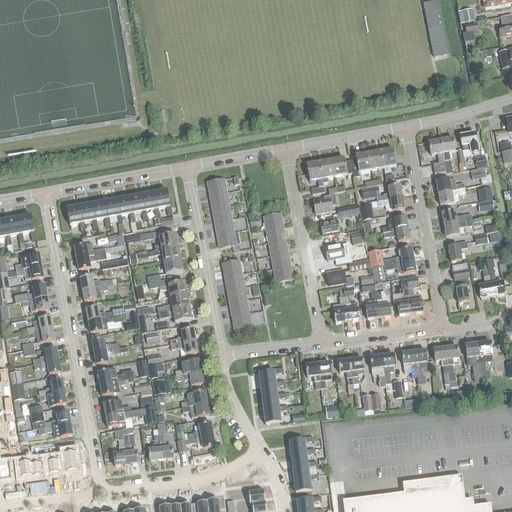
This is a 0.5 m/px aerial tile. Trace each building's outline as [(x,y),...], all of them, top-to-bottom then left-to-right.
[(511,0),(483,0),(485,9),(493,7),(500,6),(502,7),(505,6),(507,4),(511,3),(511,0)] [(423,4),(428,30),(444,27),(439,1),(423,4)] [(474,22),(472,10),(457,13),(460,25),(474,22)] [(511,16),(501,19),(502,26),(507,25),(507,28),(497,30),(499,39),(511,36),(511,16)] [(477,27),(477,24),(464,26),(466,34),(470,34),(470,36),(481,34),(480,26),(477,27)] [(444,27),(428,30),(433,59),(449,55),(444,27)] [(511,50),(509,51),(509,52),(500,54),(503,70),(511,69),(511,70),(511,50)] [(479,153),(475,134),(460,137),(463,153),(471,152),(471,155),(479,153)] [(453,139),(441,141),(446,172),(447,175),(452,174),(449,154),(455,153),(453,139)] [(434,175),(446,172),(441,141),(428,144),(431,158),(437,156),(438,164),(432,165),(434,175)] [(510,144),(500,145),(501,153),(511,151),(510,144)] [(380,152),(384,169),(396,167),(393,150),(380,152)] [(464,165),(461,151),(457,152),(460,165),(459,165),(460,173),(466,172),(465,165),(464,165)] [(380,152),(368,154),(371,172),(384,169),(380,152)] [(511,163),(511,159),(511,152),(500,154),(502,165),(511,163)] [(358,174),(371,172),(368,154),(355,157),(356,161),(350,162),(353,175),(353,179),(359,178),(358,174)] [(487,169),(485,158),(475,160),(477,171),(487,169)] [(344,159),(331,161),(334,178),(347,176),(353,175),(350,162),(345,163),(344,159)] [(327,180),(334,178),(331,161),(319,164),(323,185),(328,184),(327,180)] [(323,188),(323,185),(319,164),(306,166),(309,183),(315,182),(317,181),(319,189),(323,188)] [(485,170),(471,172),(472,181),(486,179),(485,170)] [(436,183),(438,195),(465,190),(464,185),(455,187),(454,180),(449,181),(449,180),(436,183)] [(209,197),(227,194),(224,181),(206,184),(209,197)] [(376,199),(377,203),(402,198),(400,187),(388,189),(389,194),(389,195),(383,196),(383,197),(379,198),(376,198),(376,199)] [(319,189),(311,190),(312,196),(325,194),(323,188),(319,189)] [(378,188),(361,191),(363,201),(376,199),(376,198),(379,198),(378,188)] [(466,195),(465,190),(438,195),(440,207),(453,205),(458,202),(457,196),(466,195)] [(492,202),(490,190),(478,191),(479,204),(492,202)] [(157,210),(158,210),(166,209),(168,218),(172,217),(170,208),(169,208),(166,192),(154,194),(157,210)] [(157,210),(154,194),(141,196),(144,213),(146,212),(154,211),(155,220),(159,219),(158,210),(157,210)] [(211,210),(229,207),(227,194),(209,197),(211,210)] [(144,213),(141,196),(129,198),(132,215),(133,215),(141,213),(143,222),(148,221),(146,212),(144,213)] [(331,207),(336,206),(334,196),(323,198),(324,200),(330,199),(331,207)] [(132,215),(129,198),(117,201),(119,217),(121,217),(129,215),(130,224),(135,223),(133,215),(132,215)] [(404,210),(402,198),(377,203),(378,208),(385,207),(386,210),(389,213),(404,210)] [(332,213),(330,199),(313,202),(315,216),(332,213)] [(119,217),(117,201),(104,203),(107,219),(108,219),(116,218),(118,226),(123,225),(121,217),(119,217)] [(107,219),(104,203),(91,205),(94,221),(96,221),(104,220),(105,228),(110,227),(108,219),(107,219)] [(493,212),(492,203),(478,205),(479,214),(493,212)] [(94,221),(91,205),(79,208),(82,224),(84,223),(91,222),(93,230),(97,230),(96,221),(94,221)] [(359,215),(358,206),(337,210),(339,219),(359,215)] [(229,207),(211,210),(214,223),(231,220),(229,207)] [(362,222),(372,220),(370,207),(359,209),(362,222)] [(82,224),(79,208),(67,210),(69,226),(79,224),(81,233),(85,232),(84,223),(82,224)] [(442,215),(444,227),(472,221),(471,216),(456,218),(455,213),(442,215)] [(263,219),(266,232),(283,228),(281,215),(263,219)] [(30,217),(18,219),(21,235),(22,235),(30,234),(31,243),(36,242),(35,233),(33,233),(30,217)] [(172,218),(160,221),(161,228),(174,225),(172,218)] [(396,232),(408,230),(405,218),(390,221),(389,223),(390,228),(381,229),(382,235),(396,232)] [(21,235),(18,219),(5,221),(9,238),(10,237),(17,236),(19,245),(23,244),(22,235),(21,235)] [(234,234),(231,220),(214,223),(216,237),(234,234)] [(472,222),(472,221),(444,227),(446,239),(459,237),(458,230),(473,227),(473,229),(481,228),(479,220),(472,222)] [(9,238),(5,221),(0,222),(0,239),(5,238),(7,247),(11,246),(10,237),(9,238)] [(338,230),(337,222),(320,225),(322,239),(343,235),(342,229),(338,230)] [(498,233),(497,226),(485,228),(486,235),(498,233)] [(285,242),(283,228),(266,232),(268,245),(285,242)] [(410,242),(408,230),(396,232),(382,235),(383,239),(391,238),(391,239),(397,238),(398,244),(410,242)] [(352,240),(365,238),(364,232),(351,234),(352,240)] [(153,240),(152,234),(139,236),(140,242),(153,240)] [(234,234),(216,237),(219,250),(236,246),(234,234)] [(492,242),(502,241),(502,234),(491,234),(492,242)] [(176,235),(159,238),(160,243),(160,246),(154,247),(155,252),(178,248),(176,235)] [(124,247),(122,236),(108,238),(109,244),(117,243),(118,248),(124,247)] [(487,244),(485,236),(474,238),(476,246),(487,244)] [(366,245),(365,238),(352,240),(353,247),(366,245)] [(270,258),(288,255),(285,242),(268,245),(270,258)] [(467,249),(466,243),(458,245),(458,247),(448,249),(450,264),(461,262),(459,251),(467,249)] [(74,248),(76,260),(102,255),(101,250),(93,252),(91,245),(86,246),(74,248)] [(344,260),(341,246),(324,250),(327,263),(337,261),(338,267),(345,265),(344,260)] [(156,256),(162,255),(164,263),(180,260),(178,248),(155,252),(147,253),(147,258),(156,256)] [(382,262),(383,267),(413,262),(411,249),(399,252),(401,259),(382,262)] [(380,252),(368,254),(371,270),(383,267),(382,262),(380,252)] [(103,260),(102,255),(76,260),(78,272),(91,269),(90,264),(95,263),(95,262),(103,260)] [(273,271),(290,268),(288,255),(270,258),(273,271)] [(14,267),(16,272),(24,270),(41,267),(39,256),(20,259),(21,264),(21,266),(15,267),(14,267)] [(136,256),(129,258),(131,266),(138,265),(136,256)] [(128,267),(126,257),(122,258),(123,261),(101,265),(102,271),(128,267)] [(183,272),(180,260),(164,263),(166,276),(183,272)] [(370,269),(369,261),(348,265),(350,273),(370,269)] [(480,301),(493,299),(487,270),(486,261),(477,263),(479,272),(482,272),(484,286),(478,288),(480,301)] [(222,266),(224,279),(242,276),(239,262),(222,266)] [(413,262),(383,267),(384,272),(397,270),(398,275),(401,276),(415,273),(413,262)] [(508,280),(505,264),(499,265),(502,281),(508,280)] [(16,272),(17,278),(24,276),(25,282),(31,281),(32,282),(43,279),(41,267),(24,270),(16,272)] [(293,281),(290,268),(273,271),(275,285),(293,281)] [(385,282),(383,268),(371,270),(374,284),(385,282)] [(493,269),(487,270),(493,299),(511,294),(511,292),(511,288),(503,289),(502,283),(496,284),(493,269)] [(345,281),(343,271),(326,274),(329,288),(345,285),(346,289),(354,287),(353,279),(345,281)] [(469,280),(468,271),(453,274),(454,282),(457,282),(458,290),(456,290),(458,305),(469,303),(466,289),(469,288),(467,280),(469,280)] [(0,275),(0,291),(4,290),(10,289),(7,274),(0,275)] [(148,285),(161,282),(159,276),(147,279),(148,285)] [(244,289),(242,276),(224,279),(226,292),(244,289)] [(80,280),(82,292),(107,286),(107,281),(93,284),(92,277),(80,280)] [(361,286),(373,284),(372,278),(360,279),(361,286)] [(405,280),(407,291),(410,315),(422,314),(420,296),(413,297),(412,290),(418,289),(416,279),(405,280)] [(169,293),(171,299),(187,296),(185,283),(168,287),(162,288),(161,282),(148,285),(149,291),(159,288),(159,292),(169,293)] [(107,286),(82,292),(84,303),(96,301),(101,300),(100,293),(108,291),(107,286)] [(45,287),(33,289),(34,295),(29,296),(28,295),(13,298),(15,305),(22,304),(30,302),(47,299),(45,287)] [(244,289),(226,292),(229,305),(247,302),(244,289)] [(353,290),(343,291),(347,324),(358,322),(357,310),(351,311),(350,305),(349,298),(354,297),(353,290)] [(335,325),(347,324),(343,291),(339,292),(340,299),(339,299),(340,307),(339,307),(333,308),(334,314),(333,314),(335,325)] [(398,317),(410,315),(407,291),(402,291),(403,299),(402,299),(403,305),(397,306),(398,317)] [(385,293),(375,294),(379,320),(391,318),(388,297),(385,298),(385,293)] [(375,294),(371,295),(372,302),(371,302),(372,309),(365,310),(367,321),(379,320),(375,294)] [(158,314),(189,309),(187,296),(171,299),(172,307),(165,308),(157,310),(158,314)] [(47,299),(30,302),(22,304),(23,309),(30,307),(31,314),(37,312),(38,313),(49,311),(47,299)] [(247,302),(229,305),(231,319),(249,315),(247,302)] [(86,311),(88,323),(125,315),(123,309),(112,311),(112,313),(99,316),(98,309),(86,311)] [(189,309),(158,314),(159,321),(174,318),(175,325),(191,321),(189,309)] [(131,323),(125,324),(126,332),(139,330),(136,314),(129,315),(131,323)] [(125,315),(88,323),(90,335),(102,332),(107,331),(106,325),(114,323),(115,325),(126,322),(125,315)] [(251,328),(249,315),(231,319),(234,332),(251,328)] [(147,334),(145,317),(139,318),(141,335),(147,334)] [(41,333),(53,330),(51,319),(39,321),(41,332),(41,333)] [(26,327),(25,320),(11,323),(12,329),(26,327)] [(170,330),(169,324),(156,326),(157,333),(170,330)] [(169,342),(170,346),(195,342),(193,329),(181,332),(183,339),(177,340),(169,342)] [(41,333),(41,332),(36,333),(36,334),(28,335),(29,341),(37,339),(38,345),(43,344),(43,345),(55,343),(53,330),(41,333)] [(159,343),(157,334),(145,337),(147,345),(159,343)] [(103,340),(91,343),(94,354),(119,349),(118,345),(110,346),(105,347),(104,345),(103,340)] [(195,342),(170,346),(171,351),(179,350),(179,351),(184,350),(185,356),(197,354),(195,342)] [(490,343),(478,345),(481,372),(482,382),(491,381),(490,374),(487,371),(486,372),(485,363),(487,363),(492,361),(492,357),(490,343)] [(478,345),(465,347),(467,360),(468,368),(472,367),(475,384),(482,383),(482,382),(481,372),(478,345)] [(119,349),(94,354),(96,366),(108,364),(107,360),(107,358),(112,357),(112,356),(120,354),(120,355),(128,354),(127,348),(119,349)] [(457,348),(445,349),(448,375),(453,374),(452,366),(453,366),(452,361),(458,360),(457,348)] [(425,385),(425,378),(422,378),(421,370),(427,369),(425,352),(418,353),(418,349),(413,349),(413,353),(415,365),(415,371),(416,379),(417,379),(418,386),(425,385)] [(440,362),(441,368),(442,368),(443,375),(445,387),(450,386),(449,384),(448,375),(445,349),(433,351),(434,363),(440,362)] [(33,367),(59,362),(56,350),(45,352),(46,358),(40,359),(41,360),(33,362),(33,367)] [(415,365),(413,353),(401,355),(403,367),(410,366),(412,380),(416,379),(415,371),(415,365)] [(162,363),(160,356),(147,359),(148,366),(162,363)] [(395,368),(393,356),(381,357),(384,383),(385,386),(390,386),(388,374),(394,373),(393,368),(395,368)] [(384,383),(381,357),(369,359),(372,377),(379,376),(380,383),(378,384),(379,388),(380,389),(385,389),(385,386),(384,383)] [(362,360),(350,361),(353,387),(358,386),(357,381),(358,381),(357,376),(363,375),(363,372),(362,360)] [(175,372),(176,378),(201,373),(199,361),(187,363),(188,370),(183,371),(175,372)] [(348,387),(353,387),(350,361),(338,363),(339,375),(345,374),(346,380),(347,380),(348,387)] [(59,362),(33,367),(34,372),(42,370),(42,372),(48,371),(49,376),(61,374),(59,362)] [(145,362),(137,363),(140,379),(148,377),(145,362)] [(162,364),(149,367),(150,375),(151,380),(158,379),(157,374),(164,372),(162,364)] [(329,364),(317,365),(320,391),(325,390),(324,382),(331,381),(330,376),(331,376),(329,364)] [(320,391),(317,365),(305,367),(306,380),(313,379),(314,384),(315,384),(315,391),(320,391)] [(275,385),(275,384),(274,376),(283,375),(282,370),(273,371),(274,373),(258,375),(260,387),(275,385)] [(109,372),(97,374),(99,386),(125,381),(125,382),(133,380),(132,375),(124,376),(116,378),(115,374),(115,373),(109,374),(109,372)] [(22,385),(20,373),(9,375),(11,387),(22,385)] [(203,385),(201,373),(176,378),(177,382),(184,381),(185,383),(190,382),(191,387),(203,385)] [(453,374),(448,375),(449,384),(450,386),(450,390),(457,389),(456,383),(454,374),(453,374)] [(125,381),(99,386),(101,398),(113,395),(120,394),(119,388),(126,386),(125,382),(125,381)] [(166,395),(164,381),(151,383),(154,397),(166,395)] [(46,392),(38,393),(39,398),(52,396),(64,394),(62,382),(50,384),(51,389),(46,390),(46,392)] [(275,385),(260,387),(262,401),(277,398),(277,396),(276,388),(285,387),(284,382),(275,384),(275,385)] [(401,383),(400,383),(394,384),(395,401),(402,400),(402,394),(401,383)] [(24,401),(22,385),(11,387),(14,403),(24,401)] [(150,392),(149,385),(133,388),(135,395),(150,392)] [(181,404),(182,409),(189,408),(190,409),(195,408),(195,407),(207,405),(205,392),(187,396),(188,403),(181,404)] [(467,392),(459,393),(460,401),(468,400),(467,392)] [(52,396),(39,398),(40,404),(48,402),(49,409),(66,406),(64,394),(52,396)] [(277,398),(262,401),(263,413),(279,410),(279,409),(278,401),(286,400),(285,395),(277,396),(277,398)] [(379,396),(370,397),(372,412),(381,411),(379,396)] [(364,413),(372,412),(370,397),(362,398),(364,413)] [(151,398),(142,399),(143,410),(153,408),(151,398)] [(165,412),(163,398),(154,399),(156,413),(165,412)] [(105,418),(130,413),(130,408),(121,409),(120,404),(115,405),(115,404),(103,406),(105,418)] [(191,419),(197,418),(209,416),(207,405),(195,407),(195,408),(190,409),(189,408),(182,409),(183,414),(190,413),(191,419)] [(279,410),(263,413),(265,426),(281,424),(279,414),(288,412),(287,407),(279,409),(279,410)] [(340,407),(325,409),(327,421),(341,419),(340,407)] [(29,410),(30,416),(42,414),(41,408),(29,410)] [(157,425),(154,411),(144,413),(146,427),(157,425)] [(130,413),(105,418),(107,430),(119,427),(125,426),(124,419),(131,418),(140,416),(140,412),(130,413)] [(44,425),(45,430),(70,425),(68,413),(56,416),(57,421),(51,422),(52,423),(44,425)] [(43,422),(42,414),(30,416),(32,425),(43,422)] [(304,416),(292,417),(292,424),(304,422),(304,416)] [(194,434),(187,436),(188,441),(213,437),(211,424),(199,427),(200,433),(194,434)] [(72,436),(70,425),(45,430),(38,431),(39,437),(46,435),(53,433),(55,440),(72,436)] [(123,437),(123,441),(126,467),(138,465),(137,452),(131,453),(130,448),(129,448),(128,436),(123,437)] [(164,436),(159,437),(162,462),(174,460),(172,448),(166,449),(166,444),(165,444),(164,436)] [(150,464),(162,462),(159,437),(154,437),(155,445),(153,445),(154,450),(148,451),(150,464)] [(178,443),(176,443),(179,455),(187,454),(185,447),(196,445),(196,446),(202,445),(203,451),(215,448),(213,437),(188,441),(185,442),(178,443)] [(289,443),(290,456),(306,454),(305,452),(304,444),(313,443),(312,438),(303,439),(303,441),(289,443)] [(126,467),(123,441),(118,442),(119,449),(118,449),(119,455),(113,456),(115,468),(126,467)] [(306,454),(290,456),(292,469),(307,466),(307,464),(306,456),(315,455),(314,450),(305,452),(306,454)] [(75,453),(64,454),(66,473),(67,474),(78,472),(75,453)] [(48,461),(49,476),(59,475),(59,474),(66,473),(64,454),(64,459),(56,460),(56,461),(48,462),(48,461)] [(31,462),(30,463),(32,478),(32,479),(42,478),(42,477),(49,476),(48,461),(39,462),(39,464),(31,465),(31,462)] [(30,463),(18,464),(20,480),(32,478),(30,463)] [(307,466),(292,469),(294,482),(309,479),(309,477),(308,469),(316,468),(316,463),(307,464),(307,466)] [(8,465),(0,466),(0,482),(10,481),(8,465)] [(318,476),(309,477),(309,479),(294,482),(295,494),(310,492),(310,495),(322,493),(321,490),(327,490),(326,484),(310,486),(309,482),(318,480),(318,476)] [(490,511),(490,506),(474,508),(459,510),(458,510),(456,494),(455,489),(446,490),(443,490),(442,481),(435,481),(403,486),(404,495),(343,503),(343,511),(490,511)] [(264,492),(248,494),(250,507),(252,506),(265,504),(264,492)] [(296,503),(297,511),(312,511),(313,511),(312,504),(321,503),(320,498),(311,499),(311,501),(296,503)] [(219,511),(218,501),(207,503),(207,511),(219,511)] [(206,504),(197,505),(197,511),(207,511),(207,503),(206,503),(206,504)]
